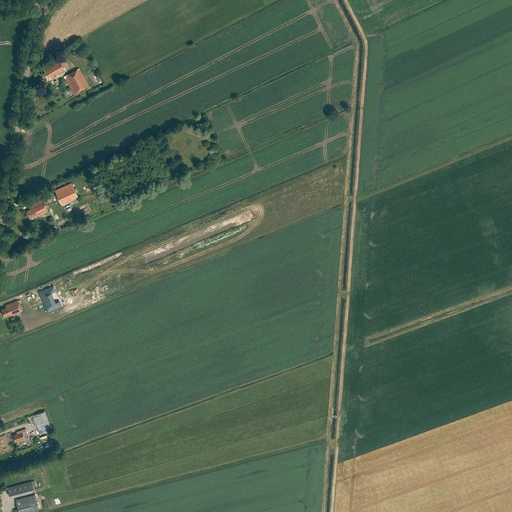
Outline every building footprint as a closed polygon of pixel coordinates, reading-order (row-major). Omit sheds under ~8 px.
[(44,70),(45,72),(44,73),(48,80),(50,78),(51,79),(66,71),(60,60),(48,66),(49,67),(44,70)] [(84,89),(89,86),(79,68),(64,77),(74,96),(84,90),(84,89)] [(62,205),(78,197),(72,183),(55,191),(62,205)] [(30,209),(27,211),(30,219),(37,215),(38,216),(49,211),(43,200),(29,206),(30,209)] [(42,291),(40,292),(43,300),(44,300),(45,303),(48,310),(49,310),(49,309),(52,308),(52,309),(56,307),(49,289),(45,290),(42,291)] [(5,305),(6,307),(1,309),(4,317),(9,315),(10,316),(13,315),(22,312),(18,300),(5,305)] [(52,430),(45,411),(32,416),(36,426),(36,425),(40,434),(52,430)] [(17,434),(14,435),(16,442),(25,439),(29,437),(26,429),(17,432),(17,434)] [(49,445),(52,454),(57,453),(54,444),(49,445)] [(31,481),(7,488),(9,496),(33,489),(31,481)] [(35,495),(16,500),(18,511),(36,511),(39,511),(35,495)]
